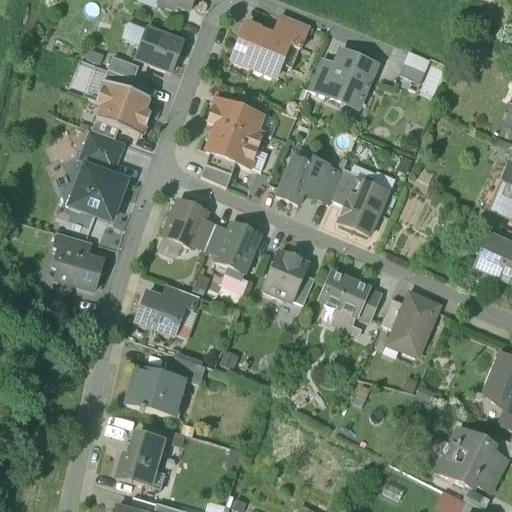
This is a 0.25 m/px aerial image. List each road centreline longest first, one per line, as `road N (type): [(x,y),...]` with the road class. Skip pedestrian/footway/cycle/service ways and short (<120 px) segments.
road 1 (residential): [(511,327),(155,172)]
road 2 (residential): [(67,511),(124,258),(155,172)]
road 3 (residential): [(155,172),(220,0)]
road 4 (residential): [(244,0),(390,57)]
